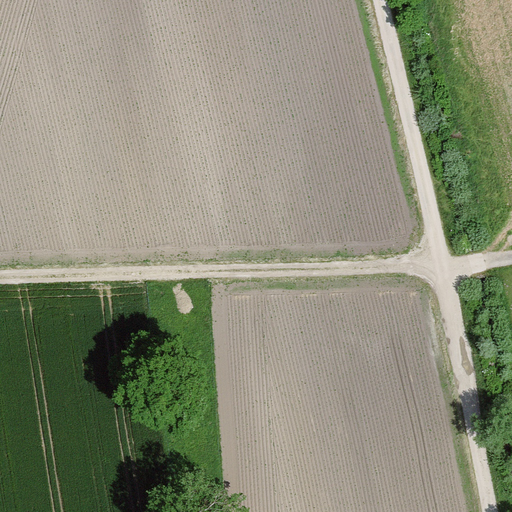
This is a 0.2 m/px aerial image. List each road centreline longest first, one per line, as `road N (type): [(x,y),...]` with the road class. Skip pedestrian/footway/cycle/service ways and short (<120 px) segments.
road 1 (track): [(379,0),(490,511)]
road 2 (track): [(0,274),(442,265)]
